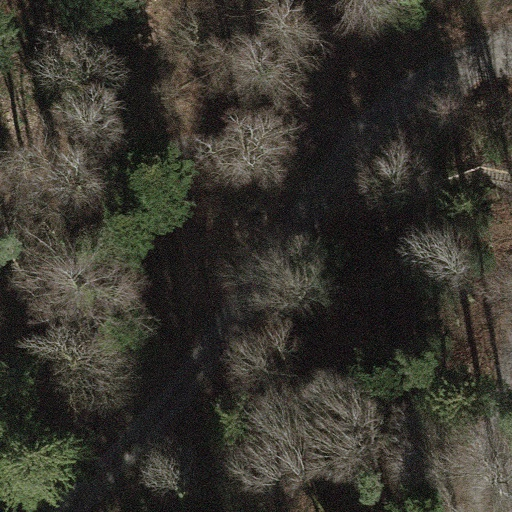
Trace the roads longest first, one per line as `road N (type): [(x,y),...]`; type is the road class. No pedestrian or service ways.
road 1 (track): [(72,511),(244,319),(373,123)]
road 2 (track): [(373,123),(167,146),(0,194)]
road 3 (track): [(155,149),(70,36),(0,2)]
